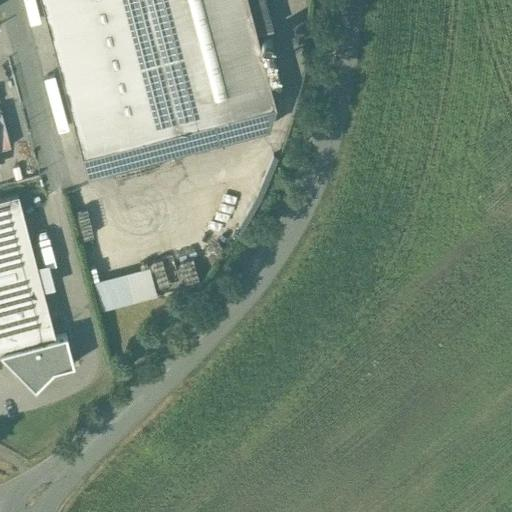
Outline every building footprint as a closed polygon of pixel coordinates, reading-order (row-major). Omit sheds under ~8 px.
[(41,0),(81,152),(275,101),(256,30),(271,26),(263,0),(41,0)] [(0,348),(56,334),(19,195),(0,199),(0,348)] [(36,231),(39,261),(55,259),(52,229),(36,231)] [(104,307),(160,291),(151,262),(95,278),(104,307)] [(69,330),(56,334),(0,348),(0,351),(36,387),(54,365),(76,360),(69,330)]
